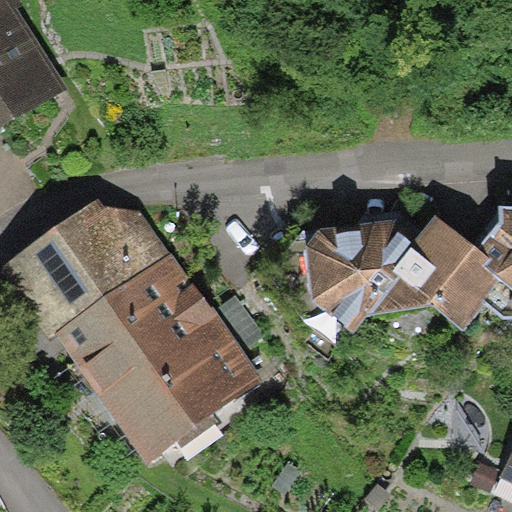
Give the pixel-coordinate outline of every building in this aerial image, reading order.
[(13,0),(0,0),(0,127),(63,87),(15,12),(21,11),(13,0)] [(60,339),(175,260),(139,213),(102,213),(97,205),(1,271),(51,345),(60,339)] [(504,319),(511,319),(511,206),(503,207),(503,224),(489,240),(480,252),(466,240),(438,217),(431,226),(373,230),(321,233),(309,246),(315,302),(352,335),(368,317),(435,305),(464,329),(485,304),(504,319)] [(268,397),(175,260),(60,339),(71,356),(111,413),(153,475),(268,397)] [(511,460),(495,493),(511,502),(511,460)]
